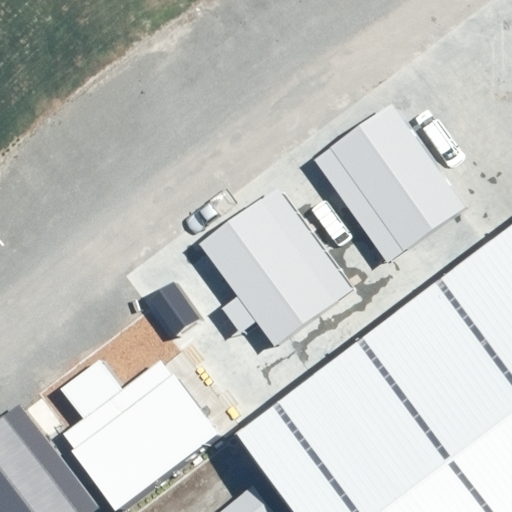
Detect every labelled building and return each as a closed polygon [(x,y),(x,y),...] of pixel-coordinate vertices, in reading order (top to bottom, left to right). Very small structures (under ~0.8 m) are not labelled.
[(463,205),(389,101),(315,160),(388,263),(463,205)] [(352,284),(278,183),(197,245),(272,342),(352,284)] [(511,511),(511,222),(235,433),(294,511),(511,511)] [(59,436),(113,510),(216,435),(159,360),(124,388),(102,358),(59,390),(81,419),(59,436)] [(87,511),(94,507),(11,403),(0,411),(0,511),(87,511)]
